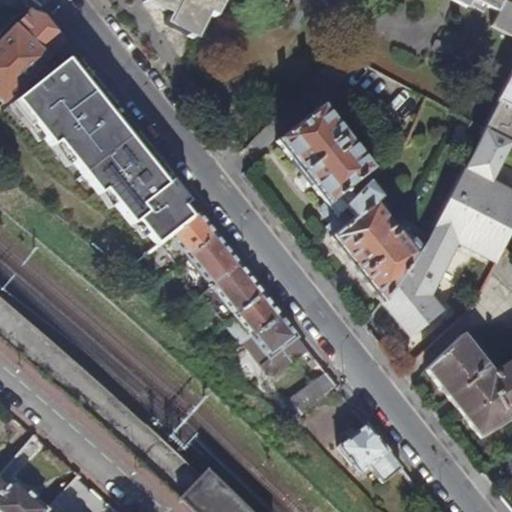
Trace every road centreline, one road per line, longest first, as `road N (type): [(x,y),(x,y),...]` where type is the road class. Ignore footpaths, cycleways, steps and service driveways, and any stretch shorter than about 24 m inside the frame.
road 1 (tertiary): [(64,0),(464,493)]
road 2 (residential): [(149,511),(0,378)]
